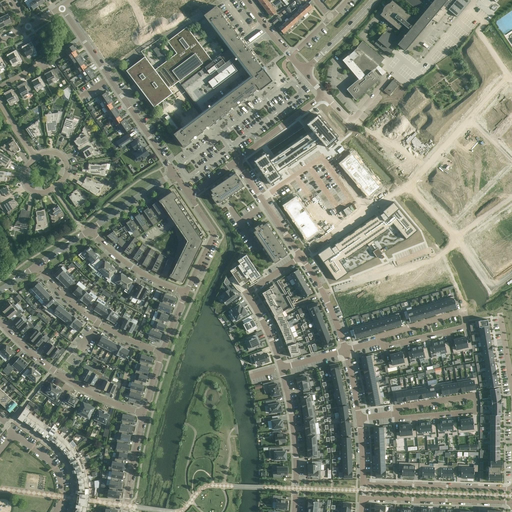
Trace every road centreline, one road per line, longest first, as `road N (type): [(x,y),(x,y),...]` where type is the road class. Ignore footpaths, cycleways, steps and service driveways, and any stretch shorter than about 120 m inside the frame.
road 1 (residential): [(380,341),(464,312),(466,326),(382,346)]
road 2 (residential): [(144,412),(88,392),(0,322)]
road 3 (residential): [(395,414),(476,407),(470,397),(396,410)]
road 4 (residential): [(36,267),(97,322),(161,352)]
road 5 (residential): [(511,488),(362,483)]
road 6 (residential): [(362,497),(511,502)]
road 7 (residential): [(456,237),(434,257),(322,293)]
road 8 (residential): [(281,368),(247,292),(300,256)]
road 9 (residential): [(281,368),(294,432),(294,511)]
road 10 (residential): [(173,173),(100,64)]
road 11 (residential): [(300,256),(407,183)]
road 12 (residential): [(35,157),(23,177),(31,190),(46,192),(67,168),(61,156),(41,153)]
